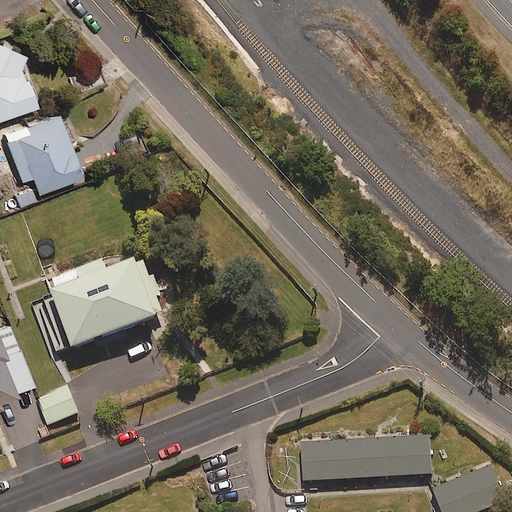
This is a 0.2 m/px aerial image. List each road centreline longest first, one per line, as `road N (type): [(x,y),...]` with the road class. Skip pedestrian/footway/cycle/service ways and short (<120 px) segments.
road 1 (residential): [(93,0),(394,321)]
road 2 (residential): [(0,503),(336,370),(394,321)]
road 3 (track): [(363,0),(511,169)]
road 4 (residential): [(394,321),(511,412)]
